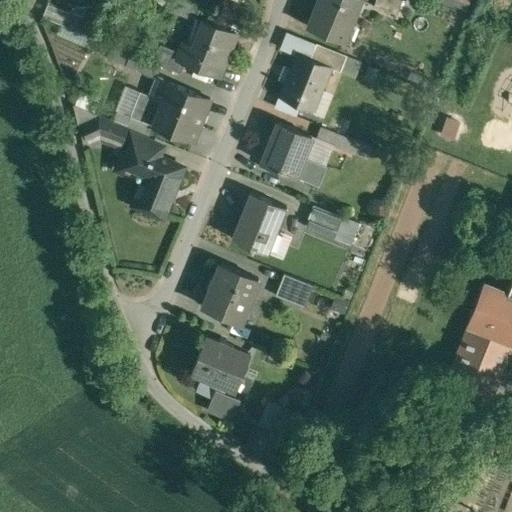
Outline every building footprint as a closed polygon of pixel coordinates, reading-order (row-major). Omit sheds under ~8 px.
[(203,6),(188,0),(169,0),(167,7),(197,20),(203,6)] [(361,0),(319,0),(310,25),(346,39),(361,0)] [(403,0),(377,0),(376,5),(398,13),(403,0)] [(432,0),(467,17),(475,0),(432,0)] [(70,11),(49,3),(43,15),(65,24),(70,11)] [(83,18),(71,14),(67,25),(83,32),(88,21),(91,22),(97,9),(88,6),(83,18)] [(238,33),(205,20),(195,45),(188,42),(181,59),(221,75),(229,58),(227,57),(236,34),(238,35),(238,33)] [(347,55),(318,43),(312,57),(333,66),(333,67),(341,71),(347,55)] [(163,65),(115,45),(110,57),(159,76),(163,65)] [(312,57),(299,52),(281,96),(315,110),(316,107),(312,106),(318,93),(322,94),(333,67),(333,66),(312,57)] [(212,98),(165,79),(158,98),(142,91),(133,115),(134,115),(156,124),(195,140),(212,98)] [(104,115),(77,103),(75,104),(81,126),(87,126),(86,123),(100,115),(103,116),(104,115)] [(103,116),(100,115),(86,123),(87,126),(94,141),(102,137),(123,145),(129,127),(103,116)] [(156,124),(134,115),(129,127),(134,129),(135,128),(152,135),(156,124)] [(459,121),(447,117),(441,135),(453,139),(459,121)] [(314,134),(280,121),(264,161),(320,184),(328,165),(305,155),(314,134)] [(342,133),(323,125),(318,137),(338,145),(342,133)] [(166,146),(135,133),(129,147),(139,151),(140,150),(161,159),(161,157),(166,146)] [(185,166),(161,157),(161,159),(140,150),(139,151),(133,169),(148,175),(138,203),(167,214),(185,166)] [(289,205),(253,191),(234,238),(270,252),(289,205)] [(344,215),(316,204),(306,226),(335,238),(344,215)] [(261,277),(223,262),(206,306),(243,321),(244,320),(242,319),(249,302),(250,303),(261,277)] [(315,284),(286,273),(277,294),(306,306),(315,284)] [(511,281),(509,290),(505,288),(505,289),(485,281),(470,321),(472,321),(445,389),(487,405),(511,341),(511,281)] [(252,352),(207,334),(193,370),(205,375),(199,390),(213,396),(209,407),(234,417),(242,397),(226,390),(228,384),(234,387),(235,386),(234,385),(241,369),(244,370),(252,352)] [(304,414),(269,399),(259,423),(294,437),(304,414)]
